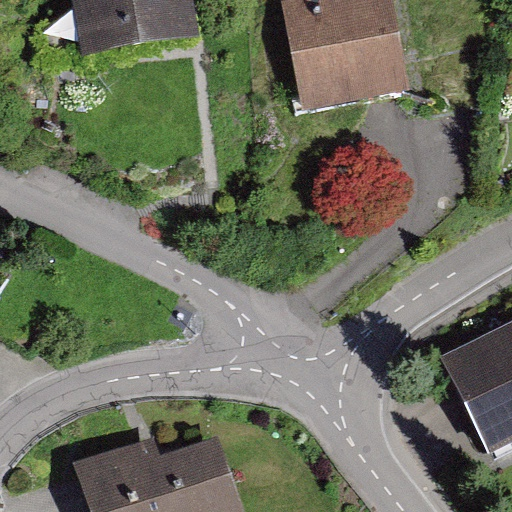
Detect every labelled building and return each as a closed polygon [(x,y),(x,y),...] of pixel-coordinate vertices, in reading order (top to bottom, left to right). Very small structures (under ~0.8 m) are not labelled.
[(82,69),(200,50),(192,0),(71,0),(75,26),(81,63),(82,69)] [(335,0),(282,10),(304,124),(412,103),(392,0),(335,0)] [(45,68),(81,63),(75,26),(39,32),(45,68)] [(511,319),(424,359),(466,455),(511,434),(511,319)] [(150,436),(67,463),(83,511),(231,511),(209,443),(158,460),(150,436)]
